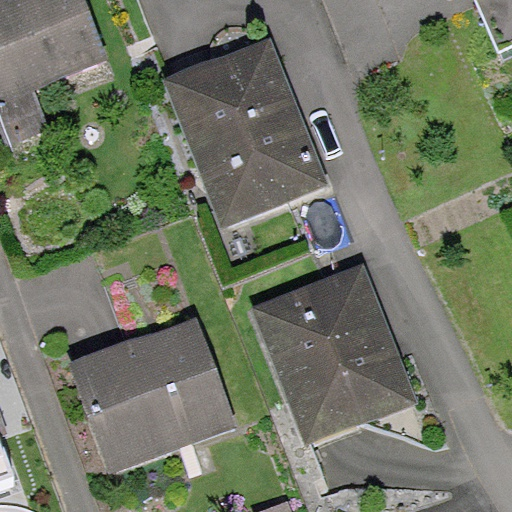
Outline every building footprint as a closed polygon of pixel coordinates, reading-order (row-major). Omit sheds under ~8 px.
[(7,0),(0,3),(0,126),(13,159),(59,141),(40,94),(114,65),(88,0),(7,0)] [(511,0),(478,0),(502,54),(511,49),(511,0)] [(273,41),(168,83),(224,225),(329,184),(294,94),(273,41)] [(363,268),(257,308),(307,445),(414,406),(381,317),(363,268)] [(137,344),(73,366),(110,471),(239,425),(202,321),(137,344)] [(0,440),(21,434),(0,372),(0,493),(10,490),(0,459),(0,440)] [(296,511),(292,502),(265,511),(296,511)]
